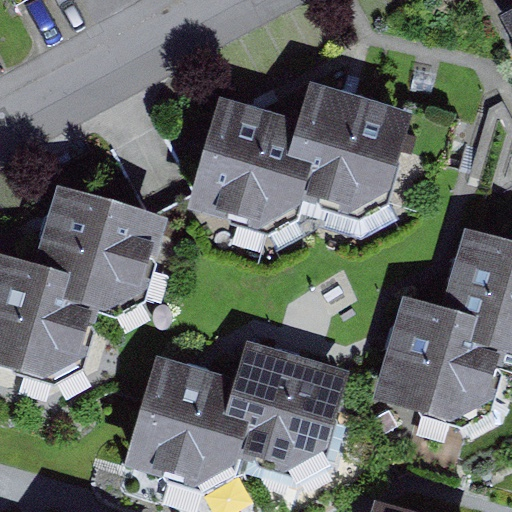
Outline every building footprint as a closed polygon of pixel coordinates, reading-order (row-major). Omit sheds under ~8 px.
[(414,112),(328,89),(319,122),(312,184),(390,204),(414,112)] [(319,122),(238,101),(212,202),(301,225),(312,184),(319,122)] [(142,302),(167,208),(75,183),(52,264),(107,293),(142,302)] [(511,235),(484,228),(462,308),(511,335),(511,235)] [(15,252),(0,301),(0,349),(83,375),(107,293),(52,264),(15,252)] [(424,297),(396,391),(492,420),(511,353),(511,335),(462,308),(424,297)] [(343,382),(249,356),(238,389),(229,426),(249,434),(242,463),(298,480),(324,465),(343,382)] [(238,389),(160,368),(133,469),(198,489),(242,463),(249,434),(229,426),(238,389)]
